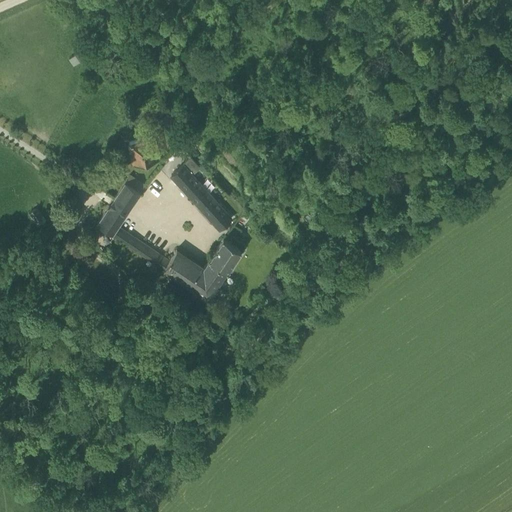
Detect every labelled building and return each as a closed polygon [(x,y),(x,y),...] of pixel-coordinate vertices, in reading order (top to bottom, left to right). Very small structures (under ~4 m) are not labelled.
[(79,52),(70,58),(75,65),(84,59),(79,52)] [(129,142),(133,163),(159,157),(155,137),(129,142)] [(171,175),(216,224),(227,213),(192,174),(199,166),(191,157),(171,175)] [(125,181),(132,186),(136,180),(130,175),(125,181)] [(145,185),(136,180),(132,186),(141,191),(145,185)] [(125,181),(113,199),(128,210),(141,191),(132,186),(125,181)] [(124,216),(128,210),(113,199),(109,205),(124,216)] [(97,223),(112,234),(117,226),(124,216),(109,205),(97,223)] [(227,213),(216,224),(219,228),(231,218),(227,213)] [(112,234),(118,237),(122,230),(117,226),(112,234)] [(163,258),(122,230),(118,237),(158,265),(163,258)] [(224,238),(209,259),(203,267),(177,249),(169,261),(164,268),(191,286),(208,298),(227,270),(241,249),(224,238)] [(169,261),(163,258),(158,265),(164,268),(169,261)]
